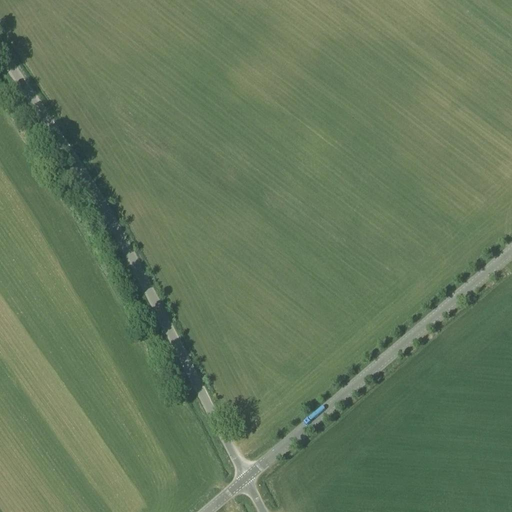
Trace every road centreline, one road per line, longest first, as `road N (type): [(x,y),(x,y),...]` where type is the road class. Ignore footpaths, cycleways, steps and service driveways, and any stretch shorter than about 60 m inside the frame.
road 1 (unclassified): [(244,478),(96,194),(0,50)]
road 2 (tertiary): [(244,478),(511,250)]
